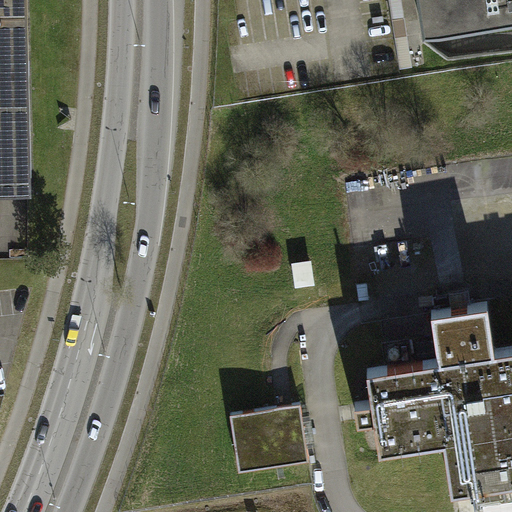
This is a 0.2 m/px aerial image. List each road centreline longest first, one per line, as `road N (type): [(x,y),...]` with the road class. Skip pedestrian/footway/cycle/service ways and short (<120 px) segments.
road 1 (secondary): [(122,0),(116,124),(91,305),(23,511)]
road 2 (secondary): [(70,511),(123,352),(148,233),(159,0)]
